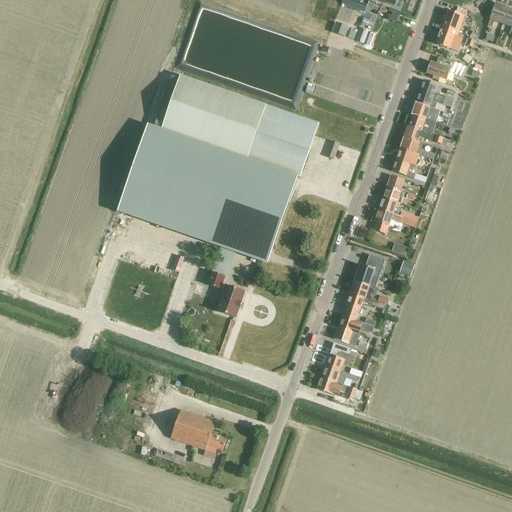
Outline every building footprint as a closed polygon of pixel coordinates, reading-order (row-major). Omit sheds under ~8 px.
[(351,0),(342,0),(341,4),(364,13),(367,6),(351,0)] [(508,9),(495,4),(490,20),(488,26),(492,27),(493,25),(501,28),(502,24),(503,25),(508,9)] [(511,9),(508,9),(503,25),(511,28),(509,34),(511,34),(511,9)] [(464,16),(448,11),(436,45),(449,50),(454,37),(456,38),(464,16)] [(349,25),(337,21),(332,32),(344,37),(349,25)] [(367,21),(364,31),(373,34),(376,23),(367,21)] [(363,44),(368,33),(360,30),(356,41),(363,44)] [(471,47),(475,36),(470,34),(466,46),(471,47)] [(467,64),(475,55),(472,52),(468,55),(463,60),(467,64)] [(440,66),(436,65),(430,62),(426,74),(433,76),(432,79),(438,81),(439,78),(446,81),(449,74),(462,78),(465,68),(466,68),(466,67),(443,60),(440,66)] [(479,80),(482,72),(473,69),(470,77),(479,80)] [(318,124),(265,106),(180,76),(161,130),(247,160),(300,178),(318,124)] [(415,104),(416,104),(429,109),(430,108),(436,110),(430,108),(432,101),(434,101),(434,102),(451,108),(454,100),(434,93),(437,86),(423,81),(415,104)] [(415,104),(412,115),(431,122),(432,119),(428,118),(429,114),(434,116),(435,111),(430,109),(429,109),(416,104),(415,104)] [(412,115),(408,126),(429,134),(432,135),(436,124),(431,122),(412,115)] [(408,127),(404,138),(417,143),(418,143),(419,138),(427,141),(428,138),(434,140),(433,143),(440,145),(443,139),(429,134),(408,126),(407,127),(408,127)] [(442,135),(450,135),(451,126),(442,126),(442,135)] [(417,143),(404,138),(400,149),(418,156),(418,155),(433,161),(434,156),(420,151),(423,144),(418,143),(417,143)] [(144,141),(125,198),(272,250),(287,207),(292,192),(144,141)] [(400,149),(396,161),(414,167),(415,163),(411,162),(412,158),(416,159),(418,156),(400,149)] [(414,167),(396,161),(392,172),(413,180),(425,184),(426,179),(412,174),(414,167)] [(422,163),(420,169),(429,172),(431,166),(422,163)] [(433,175),(428,192),(432,193),(434,187),(435,187),(438,177),(433,175)] [(387,187),(387,188),(400,192),(404,181),(391,176),(387,187)] [(414,197),(400,192),(387,188),(383,199),(399,204),(401,198),(412,202),(414,197)] [(382,199),(379,210),(398,217),(401,208),(399,208),(400,204),(399,204),(383,199),(382,199)] [(400,217),(398,217),(379,210),(374,222),(376,223),(373,231),(385,235),(390,220),(400,224),(400,223),(415,228),(417,223),(399,217),(400,217)] [(401,213),(400,217),(399,217),(417,223),(418,219),(401,213)] [(415,250),(410,265),(414,266),(415,266),(419,252),(415,250)] [(359,265),(353,283),(354,283),(354,282),(375,290),(375,289),(384,261),(369,255),(365,267),(359,265)] [(414,266),(410,265),(403,262),(399,274),(410,278),(414,266)] [(216,312),(235,319),(239,309),(242,302),(241,302),(245,292),(225,286),(225,287),(222,286),(225,277),(212,272),(207,286),(220,290),(221,290),(223,291),(216,312)] [(354,283),(350,294),(371,301),(375,302),(385,306),(385,305),(391,307),(393,301),(387,299),(380,297),(379,299),(375,298),(378,291),(375,290),(354,282),(354,283)] [(389,286),(387,291),(398,297),(401,292),(389,286)] [(385,306),(371,301),(350,294),(342,317),(356,322),(361,307),(362,303),(383,310),(385,306)] [(339,328),(338,329),(354,334),(354,333),(356,334),(358,335),(360,329),(372,333),(374,327),(364,324),(356,322),(342,317),(338,328),(339,328)] [(366,319),(364,324),(374,327),(375,322),(366,319)] [(335,340),(350,345),(351,343),(353,344),(356,334),(354,333),(354,334),(338,329),(335,340)] [(357,348),(366,351),(368,344),(359,342),(357,348)] [(347,356),(350,350),(333,344),(325,367),(341,372),(339,371),(342,363),(349,366),(352,357),(347,356)] [(325,367),(321,378),(342,385),(345,378),(356,382),(357,378),(341,372),(325,367)] [(342,386),(342,385),(321,378),(317,390),(338,397),(340,392),(347,395),(345,399),(353,401),(353,399),(359,401),(362,393),(358,391),(342,386)] [(179,410),(169,439),(204,451),(215,455),(216,451),(222,453),(226,441),(210,435),(214,423),(179,410)]
